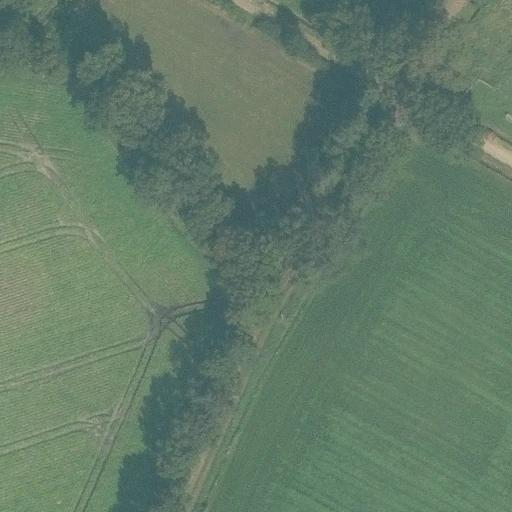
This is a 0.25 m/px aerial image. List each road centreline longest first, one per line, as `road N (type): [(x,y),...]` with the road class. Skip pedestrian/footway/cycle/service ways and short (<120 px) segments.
road 1 (track): [(389,88),(253,335),(176,511)]
road 2 (track): [(237,0),(399,96)]
road 3 (track): [(511,161),(399,96)]
